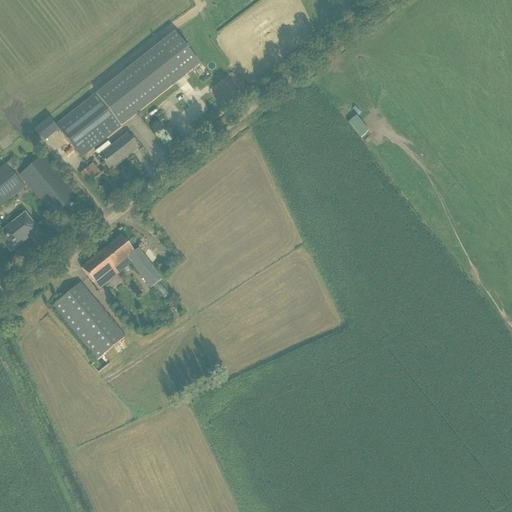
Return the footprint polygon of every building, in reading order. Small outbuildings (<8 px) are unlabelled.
[(159,46),(186,76),(201,63),(175,33),(159,46)] [(349,100),(345,107),(352,110),(355,103),(349,100)] [(364,141),(373,134),(360,118),(351,125),(364,141)] [(167,147),(177,138),(166,125),(155,134),(167,147)] [(110,173),(139,151),(126,134),(97,156),(110,173)] [(15,164),(0,174),(0,213),(33,189),(52,216),(60,210),(65,206),(59,198),(63,196),(50,178),(52,177),(42,163),(24,176),(15,164)] [(93,186),(104,175),(96,166),(85,177),(93,186)] [(0,240),(12,255),(40,233),(24,214),(0,233),(0,240)] [(98,290),(138,257),(121,236),(81,270),(98,290)] [(129,340),(84,286),(55,310),(101,364),(129,340)] [(171,304),(163,309),(172,326),(181,322),(171,304)]
